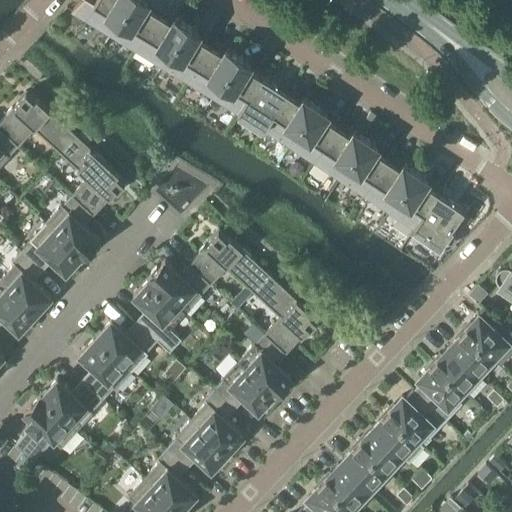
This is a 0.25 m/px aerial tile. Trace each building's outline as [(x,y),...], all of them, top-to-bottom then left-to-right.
[(109,33),(129,0),(94,0),(94,1),(93,0),(80,0),(72,10),(109,33)] [(135,49),(158,12),(145,4),(147,0),(129,0),(109,33),(135,49)] [(161,64),(187,23),(174,16),(172,20),(158,12),(135,49),(161,64)] [(187,80),(210,43),(197,35),(199,31),(187,23),(161,64),(187,80)] [(213,96),(239,55),(226,47),(223,51),(210,43),(187,80),(213,96)] [(238,112),(262,75),(248,66),(250,62),(239,55),(213,96),(238,112)] [(264,128),(288,91),(275,83),(262,75),(238,112),(264,128)] [(0,119),(0,126),(18,143),(33,126),(60,151),(77,133),(28,89),(26,91),(25,90),(18,97),(19,98),(0,119)] [(289,145),(316,104),(303,96),(301,100),(288,91),(264,128),(289,145)] [(315,162),(338,125),(324,116),(327,111),(316,104),(289,145),(315,162)] [(340,178),(366,137),(354,129),(351,133),(338,125),(315,162),(340,178)] [(18,143),(0,126),(0,163),(9,154),(8,154),(18,143)] [(85,126),(79,133),(87,140),(92,133),(85,126)] [(71,192),(93,212),(116,187),(117,188),(124,181),(123,180),(125,178),(77,133),(60,151),(87,176),(71,192)] [(365,195),(389,158),(374,149),(377,144),(366,137),(340,178),(365,195)] [(391,212),(417,170),(404,162),(401,166),(389,158),(365,195),(391,212)] [(416,228),(439,192),(425,182),(428,178),(417,170),(391,212),(416,228)] [(93,212),(71,192),(62,203),(61,202),(45,220),(82,254),(85,251),(86,252),(93,245),(91,244),(98,236),(83,223),(93,212)] [(439,192),(416,228),(439,244),(441,245),(444,245),(447,245),(450,244),(451,243),(452,242),(453,241),(454,240),(455,239),(455,238),(455,236),(455,235),(455,234),(455,233),(454,231),(454,230),(453,229),(452,228),(451,227),(465,208),(439,192)] [(21,249),(42,268),(51,258),(65,271),(81,254),(82,255),(82,254),(45,220),(29,238),(30,239),(21,249)] [(188,262),(210,282),(226,264),(253,289),(269,272),(221,227),(219,229),(218,228),(211,236),(212,236),(188,262)] [(42,268),(21,249),(11,260),(13,262),(0,276),(0,280),(34,312),(51,295),(33,278),(42,268)] [(210,282),(188,262),(179,272),(164,258),(157,265),(156,264),(149,271),(151,272),(148,275),(185,310),(201,292),(210,282)] [(511,291),(511,264),(511,266),(509,265),(506,264),(505,264),(502,265),(500,266),(499,266),(498,267),(496,269),(496,270),(495,272),(495,273),(495,274),(495,275),(495,277),(495,278),(496,279),(497,280),(498,282),(511,291)] [(264,331),(285,351),(309,326),(310,326),(316,319),(316,318),(317,316),(269,272),(253,289),(280,314),(264,331)] [(169,328),(185,310),(148,275),(147,276),(148,277),(136,290),(150,303),(135,319),(156,338),(167,326),(169,328)] [(18,330),(34,312),(0,280),(0,321),(4,317),(18,330)] [(466,324),(462,328),(478,342),(492,356),(508,339),(478,312),(467,325),(466,324)] [(146,350),(156,338),(135,319),(125,330),(111,317),(94,335),(131,369),(147,351),(146,350)] [(448,344),(477,372),(492,356),(478,342),(462,328),(458,332),(459,333),(448,344)] [(285,351),(264,331),(254,341),(238,358),(275,392),(277,390),(279,391),(285,384),(284,382),(291,375),(276,361),(285,351)] [(92,366),(81,377),(102,397),(113,385),(114,386),(131,369),(94,335),(78,353),(92,366)] [(477,372),(448,344),(437,356),(437,355),(433,360),(436,362),(462,388),(467,392),(482,376),(477,372)] [(213,387),(234,406),(243,397),(257,410),(273,393),(274,393),(275,392),(238,358),(221,376),(222,377),(213,387)] [(413,388),(445,418),(461,401),(455,396),(462,388),(436,362),(433,360),(429,364),(418,377),(421,379),(413,388)] [(40,392),(39,393),(76,428),(93,410),(91,409),(102,397),(81,377),(70,389),(56,376),(41,393),(40,392)] [(496,403),(503,396),(493,386),(486,394),(496,403)] [(234,406),(213,387),(203,398),(206,400),(190,417),(227,451),(243,433),(225,417),(234,406)] [(445,418),(413,388),(405,396),(402,394),(390,406),(390,405),(386,410),(416,437),(423,429),(429,435),(445,418)] [(14,443),(34,458),(52,438),(60,445),(76,428),(39,393),(23,411),(30,417),(26,422),(30,426),(14,443)] [(372,426),(401,453),(408,460),(423,444),(416,437),(386,410),(382,414),(383,414),(372,426)] [(175,436),(166,446),(187,465),(197,455),(210,468),(227,451),(190,417),(174,435),(175,436)] [(401,453),(372,426),(361,437),(360,437),(356,441),(371,455),(386,468),(386,469),(401,453)] [(371,455),(356,441),(352,445),(353,446),(337,462),(352,476),(356,472),(371,485),(386,468),(371,455)] [(159,459),(143,476),(180,510),(181,509),(180,509),(196,492),(178,476),(187,465),(166,446),(156,457),(159,459)] [(495,450),(488,457),(499,468),(506,461),(495,450)] [(325,474),(322,478),(351,506),(371,485),(356,472),(352,476),(337,462),(326,475),(325,474)] [(484,462),(476,471),(489,483),(497,474),(484,462)] [(422,464),(418,469),(428,478),(433,474),(422,464)] [(418,469),(412,475),(422,485),(428,478),(418,469)] [(135,501),(124,511),(178,511),(180,510),(143,476),(127,494),(135,501)] [(345,511),(351,506),(322,478),(318,482),(318,483),(307,495),(310,498),(302,506),(307,511),(345,511)] [(403,485),(396,492),(407,502),(413,494),(403,485)] [(462,486),(453,496),(464,505),(473,495),(462,486)] [(446,498),(435,510),(437,511),(452,511),(457,507),(446,498)]
